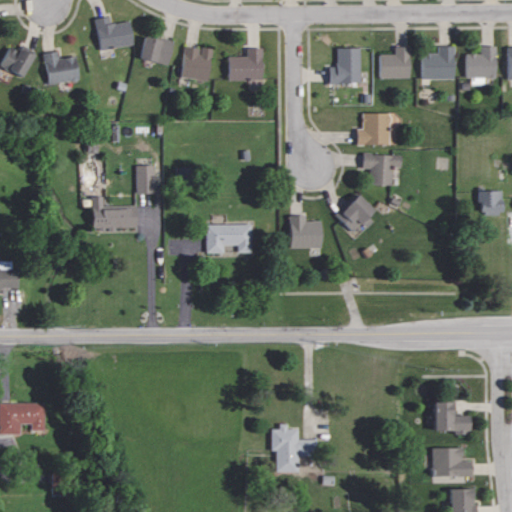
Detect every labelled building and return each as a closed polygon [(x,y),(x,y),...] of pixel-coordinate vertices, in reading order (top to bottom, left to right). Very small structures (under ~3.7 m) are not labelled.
[(101,48),(93,18),(109,14),(111,22),(114,21),(115,23),(128,20),(133,41),(101,48)] [(152,35),(171,40),(165,64),(136,56),(141,35),(151,37),(152,35)] [(451,76),(419,76),(420,51),(435,51),(435,43),(451,43),(451,76)] [(30,54),(19,75),(0,64),(0,57),(6,47),(14,52),(18,44),(32,51),(30,54)] [(495,53),(494,53),(494,75),(493,76),(489,76),(488,75),(465,75),(465,52),(480,52),(480,44),(495,44),(495,53)] [(206,78),(179,74),(183,45),(197,46),(196,52),(198,53),(199,46),(210,48),(206,78)] [(227,77),(227,55),(242,55),(242,46),(258,46),(258,77),(227,77)] [(325,82),(324,66),(333,65),(332,47),(354,46),(355,81),(325,82)] [(511,46),(502,46),(503,79),(511,78),(511,46)] [(46,81),(41,52),(55,49),(57,57),(73,54),(77,76),(46,81)] [(379,79),(379,56),(394,56),(393,49),(407,49),(408,78),(379,79)] [(354,142),(354,127),(360,126),(360,111),(386,110),(387,142),(354,142)] [(390,154),(398,155),(397,166),(389,165),(388,184),(367,182),(368,166),(357,165),(358,151),(390,154)] [(151,164),(132,164),(133,192),(151,192),(151,164)] [(500,189),(499,211),(497,211),(497,212),(482,213),(482,208),(477,208),(477,200),(475,200),(476,188),(500,189)] [(349,229),(332,213),(352,191),(370,208),(364,213),(370,219),(363,226),(357,220),(349,229)] [(100,205),(133,204),(133,226),(112,226),(113,229),(105,229),(105,226),(102,226),(102,228),(97,228),(97,225),(89,226),(89,197),(100,197),(100,205)] [(318,245),(288,245),(287,212),(302,212),(302,218),(318,218),(318,245)] [(203,252),(203,223),(249,223),(249,251),(235,252),(235,243),(221,243),(221,252),(203,252)] [(0,258),(10,258),(10,267),(16,267),(16,286),(0,286),(0,258)] [(19,432),(0,432),(0,401),(43,401),(43,429),(29,429),(29,423),(19,423),(19,432)] [(467,415),(467,432),(453,432),(453,430),(430,430),(430,402),(451,402),(451,415),(467,415)] [(273,472),(272,449),(268,449),(267,427),(276,427),(276,422),(285,421),(285,427),(295,427),(296,438),(315,437),(315,455),(296,455),(297,471),(273,472)] [(460,446),(460,456),(458,456),(458,461),(468,461),(469,476),(430,476),(429,446),(460,446)] [(471,488),(472,504),(473,504),(473,511),(444,511),(444,508),(446,508),(446,488),(471,488)]
